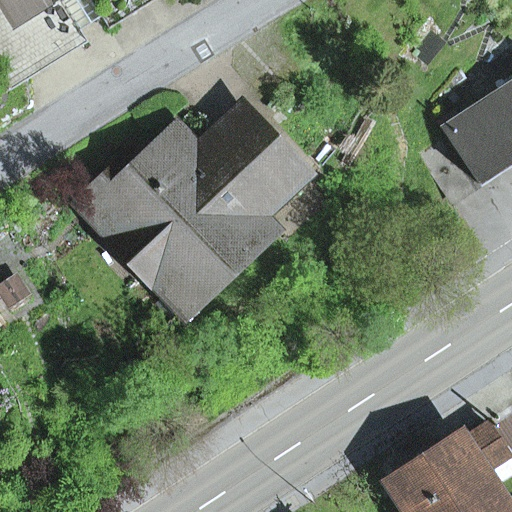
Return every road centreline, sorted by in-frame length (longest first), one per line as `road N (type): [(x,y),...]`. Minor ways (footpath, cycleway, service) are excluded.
road 1 (primary): [(511,306),(194,511)]
road 2 (residential): [(264,0),(0,163)]
